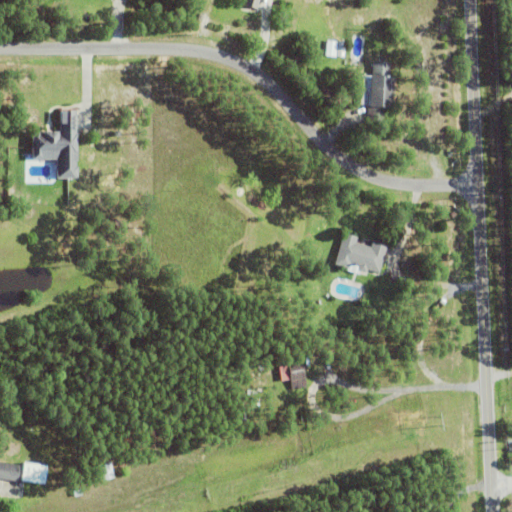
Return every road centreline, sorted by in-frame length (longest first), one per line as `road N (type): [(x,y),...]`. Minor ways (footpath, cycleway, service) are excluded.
road 1 (residential): [(479,186),(375,176),(317,137),(254,71),(228,58),(144,46),(0,49)]
road 2 (tertiary): [(471,0),(492,511)]
